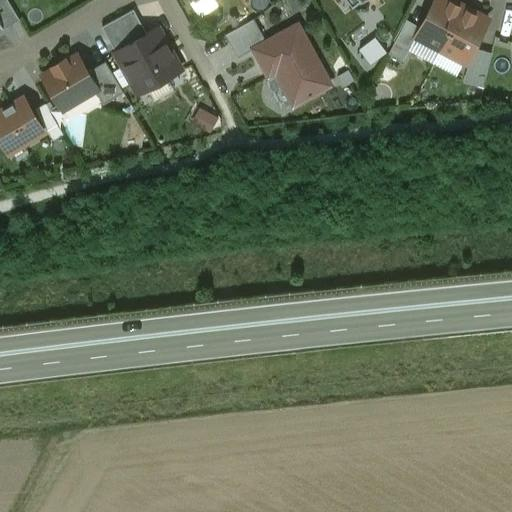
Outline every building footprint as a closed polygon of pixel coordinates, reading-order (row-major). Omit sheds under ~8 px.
[(5,0),(0,0),(0,25),(1,27),(16,17),(5,0)] [(361,1),(359,0),(344,0),(351,8),(361,1)] [(463,6),(450,0),(434,0),(415,36),(440,49),(463,6)] [(488,19),(463,6),(440,49),(465,62),(473,48),(488,19)] [(112,50),(145,32),(132,9),(100,27),(112,50)] [(238,57),(255,48),(266,42),(255,19),(226,35),(238,57)] [(145,32),(112,50),(138,95),(182,70),(157,25),(145,32)] [(331,85),(298,25),(266,42),(255,48),(269,75),(276,71),(294,104),(331,85)] [(360,43),(368,61),(385,53),(377,35),(360,43)] [(409,48),(395,40),(388,53),(402,61),(409,48)] [(491,53),(473,48),(465,62),(467,64),(463,82),(482,87),(491,53)] [(53,68),(42,75),(62,109),(94,89),(97,88),(87,71),(77,54),(66,61),(64,58),(52,66),(53,68)] [(97,88),(94,89),(103,104),(123,92),(105,61),(87,71),(97,88)] [(12,103),(0,110),(0,137),(7,149),(20,140),(22,144),(43,131),(25,100),(14,106),(12,103)] [(63,134),(44,103),(34,109),(53,140),(63,134)] [(20,140),(7,149),(15,162),(29,154),(22,144),(20,140)]
